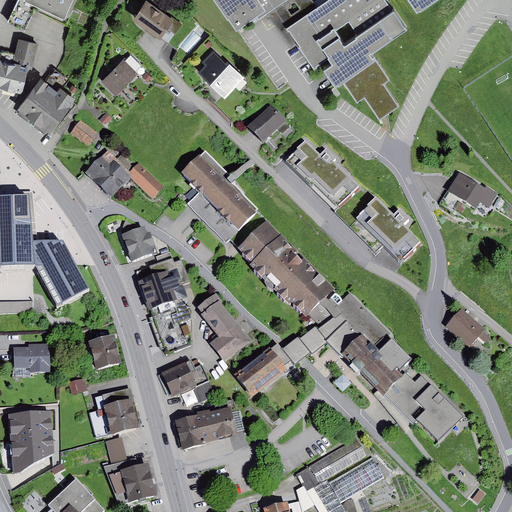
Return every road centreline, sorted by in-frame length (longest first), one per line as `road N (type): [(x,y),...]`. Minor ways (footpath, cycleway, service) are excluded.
road 1 (residential): [(435,309),(357,258),(148,47)]
road 2 (primary): [(83,221),(122,301),(170,474)]
road 3 (residential): [(400,159),(445,52),(502,0)]
road 4 (residential): [(400,159),(303,95),(263,32)]
road 5 (unclassified): [(170,474),(246,454),(326,385)]
road 6 (residential): [(511,456),(484,390),(442,342),(435,309)]
road 7 (unclassified): [(208,275),(126,212),(83,221)]
road 8 (residential): [(439,285),(437,237),(400,159)]
road 9 (primary): [(0,126),(83,221)]
